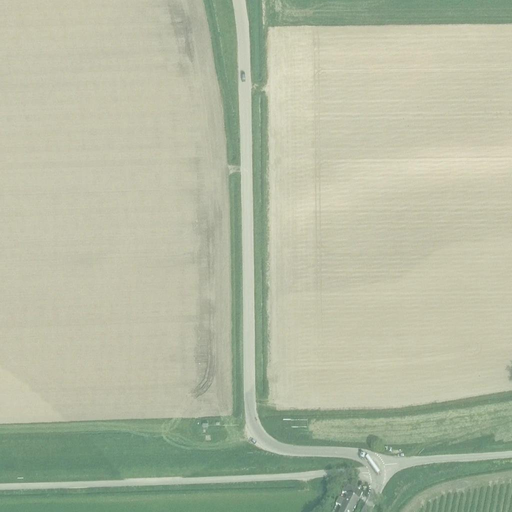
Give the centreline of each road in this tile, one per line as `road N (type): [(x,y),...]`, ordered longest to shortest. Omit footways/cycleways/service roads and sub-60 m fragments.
road 1 (tertiary): [(377,465),(350,453),(278,448),(253,427),(238,0)]
road 2 (unclassified): [(0,485),(299,476),(377,465)]
road 3 (unclassified): [(377,465),(511,453)]
